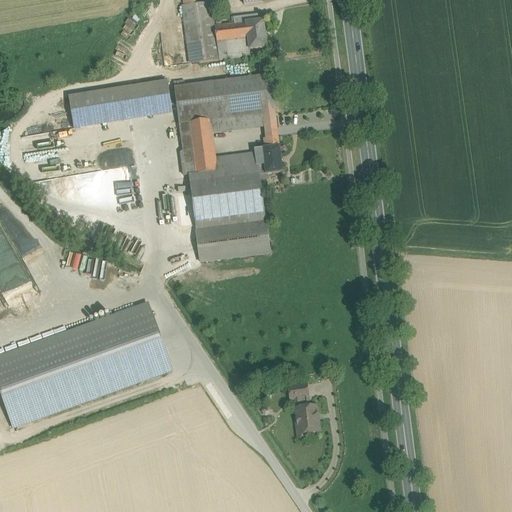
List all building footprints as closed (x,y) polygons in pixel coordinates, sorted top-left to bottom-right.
[(214,28),(211,3),(196,5),(184,7),(182,7),(189,65),(250,57),(249,51),(253,50),(252,41),(248,42),(246,24),(234,25),(214,28)] [(262,15),(234,19),(234,25),(246,24),(263,22),(262,15)] [(263,22),(246,24),(248,42),(252,41),(253,50),(267,48),(263,22)] [(185,87),(174,88),(179,125),(189,124),(211,121),(235,118),(253,115),(275,113),(270,76),(185,87)] [(167,82),(69,98),(74,130),(124,122),(172,114),(167,82)] [(275,113),(253,115),(255,129),(264,128),(264,127),(276,126),(277,126),(275,113)] [(235,118),(211,121),(212,134),(237,131),(235,118)] [(211,121),(189,124),(191,142),(213,139),(212,134),(211,121)] [(124,122),(21,139),(24,156),(30,185),(135,167),(128,138),(124,122)] [(189,124),(179,125),(181,143),(191,142),(189,124)] [(232,158),(216,160),(213,139),(191,142),(181,143),(183,152),(181,154),(184,177),(189,176),(195,221),(230,216),(264,212),(260,176),(257,176),(256,171),(246,172),(244,160),(233,162),(232,158)] [(279,147),(254,151),(255,159),(256,159),(257,167),(256,168),(256,171),(257,176),(260,176),(266,175),(283,173),(279,147)] [(255,159),(244,160),(246,172),(256,171),(256,168),(257,167),(256,159),(255,159)] [(264,212),(230,216),(232,227),(266,223),(264,212)] [(230,216),(195,221),(196,232),(232,227),(230,216)] [(196,232),(200,263),(270,254),(266,223),(232,227),(196,232)] [(24,297),(33,297),(33,291),(0,229),(0,249),(3,248),(11,253),(3,253),(5,256),(11,257),(11,261),(8,263),(16,263),(14,266),(0,265),(0,267),(2,271),(0,275),(0,274),(0,290),(8,305),(24,297)] [(148,306),(0,359),(0,392),(13,429),(172,371),(148,306)] [(307,386),(289,388),(290,401),(295,400),(305,399),(308,398),(307,386)] [(309,408),(306,406),(305,399),(295,400),(298,418),(296,420),(296,423),(299,425),(301,425),(303,426),(304,435),(319,433),(315,407),(309,408)]
